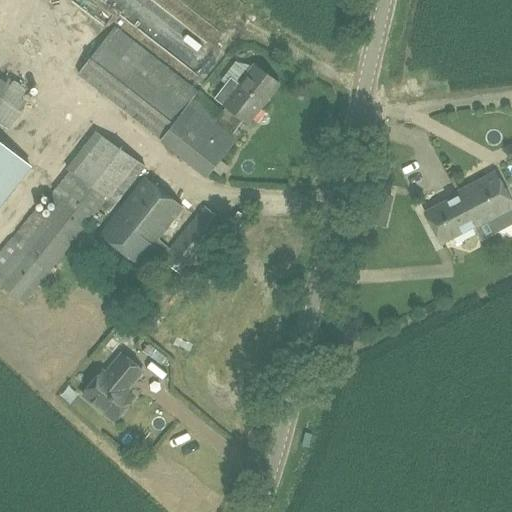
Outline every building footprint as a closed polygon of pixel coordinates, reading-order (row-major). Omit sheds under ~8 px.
[(198,91),(115,27),(78,74),(208,175),(241,133),(237,129),(219,115),(194,96),(198,91)] [(226,106),(219,115),(237,129),(244,120),(249,123),(265,103),(263,101),(267,96),(269,98),(280,83),(255,64),(239,84),(232,78),(215,98),(226,106)] [(0,124),(9,130),(26,103),(23,101),(23,85),(0,70),(0,124)] [(24,146),(42,132),(36,124),(18,137),(24,146)] [(117,204),(145,167),(97,130),(68,167),(71,169),(0,258),(0,284),(25,304),(97,212),(105,218),(116,204),(117,204)] [(0,204),(30,166),(0,142),(0,204)] [(456,192),(475,227),(481,224),(487,235),(511,221),(511,211),(511,208),(493,172),(456,192)] [(160,243),(156,240),(183,205),(145,176),(100,235),(139,265),(151,249),(183,274),(225,220),(204,204),(170,247),(162,241),(160,243)] [(473,228),(475,227),(456,192),(454,193),(455,195),(423,212),(439,243),(471,226),(473,228)] [(385,226),(391,197),(379,195),(373,223),(385,226)] [(130,393),(146,373),(122,354),(106,374),(103,371),(83,397),(114,422),(134,396),(130,393)]
